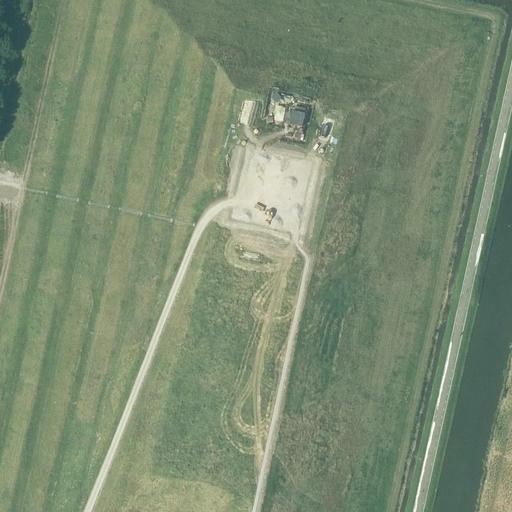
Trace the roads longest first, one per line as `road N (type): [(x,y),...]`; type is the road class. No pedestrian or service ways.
road 1 (track): [(416,0),(494,21),(389,511)]
road 2 (track): [(309,166),(296,213),(225,205),(199,227),(87,511)]
road 3 (tertiary): [(418,511),(511,84)]
road 4 (track): [(0,287),(62,0)]
